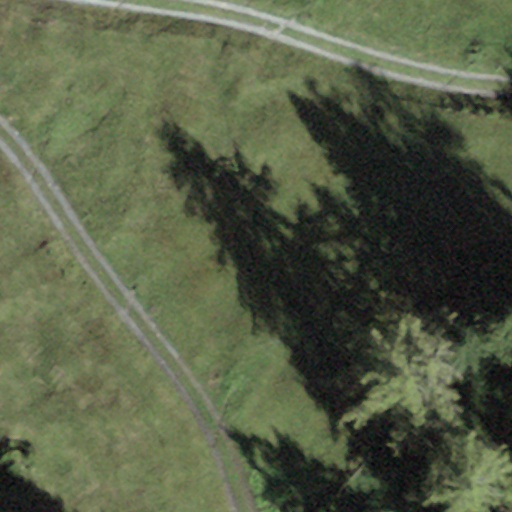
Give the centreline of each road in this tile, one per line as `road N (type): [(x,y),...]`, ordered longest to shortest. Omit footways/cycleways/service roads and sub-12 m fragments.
road 1 (track): [(250,511),(206,405),(66,227),(0,124)]
road 2 (track): [(179,0),(235,8),(382,57),(511,81)]
